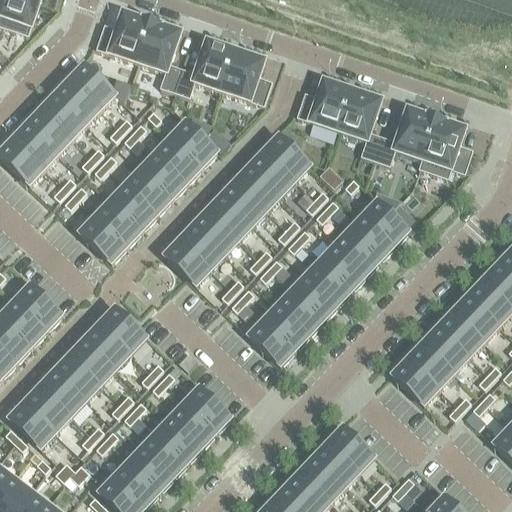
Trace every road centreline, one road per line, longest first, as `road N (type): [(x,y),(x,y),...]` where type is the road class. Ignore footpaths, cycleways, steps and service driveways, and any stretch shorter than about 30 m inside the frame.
road 1 (residential): [(0,414),(278,116),(301,49)]
road 2 (residential): [(511,178),(504,200),(212,511)]
road 3 (residential): [(511,122),(301,49)]
road 4 (unknown): [(330,0),(511,68)]
road 5 (residential): [(301,49),(149,0)]
road 6 (residential): [(0,115),(77,34),(89,0)]
